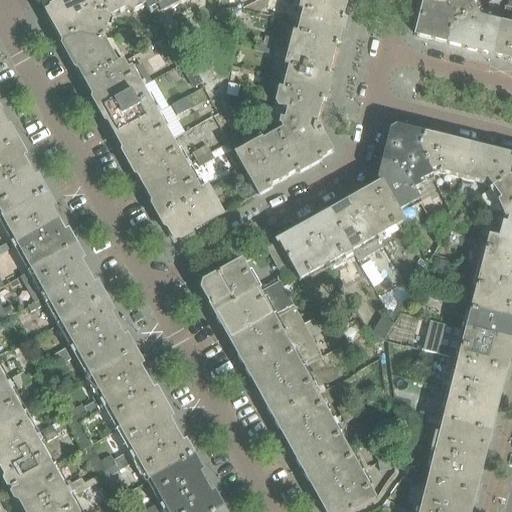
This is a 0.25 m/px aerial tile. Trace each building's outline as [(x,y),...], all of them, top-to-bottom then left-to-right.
[(146,9),(141,0),(77,0),(47,16),(62,43),(74,37),(103,42),(109,20),(125,11),(133,15),(146,9)] [(141,0),(146,9),(148,14),(157,10),(161,17),(192,0),(141,0)] [(300,0),(297,14),(301,15),(298,26),(342,37),(345,24),(342,23),(343,20),(342,20),(347,0),(300,0)] [(470,0),(425,0),(416,38),(450,47),(456,25),(459,26),(474,13),(468,3),(471,1),(470,0)] [(510,23),(511,15),(511,8),(505,7),(501,21),(510,23)] [(193,36),(187,24),(181,13),(174,17),(186,40),(193,36)] [(511,29),(478,21),(474,13),(459,26),(456,25),(450,47),(511,62),(511,29)] [(201,32),(195,20),(187,24),(193,36),(201,32)] [(230,71),(238,41),(227,20),(192,39),(201,55),(214,80),(226,82),(230,71)] [(339,48),(342,37),(298,26),(296,37),(291,36),(287,52),(276,49),(278,42),(266,39),(261,54),(285,60),(283,68),(288,70),(285,80),(328,92),(331,80),(328,79),(329,77),(328,77),(335,49),(336,49),(336,47),(339,48)] [(164,42),(156,27),(142,34),(163,43),(164,42)] [(117,67),(103,42),(74,37),(62,43),(101,113),(142,89),(151,84),(141,66),(132,72),(131,71),(128,73),(123,64),(117,67)] [(141,55),(158,45),(136,43),(135,46),(141,55)] [(191,67),(182,72),(193,91),(202,86),(191,67)] [(325,104),(328,92),(285,80),(282,92),(277,91),(274,106),(275,106),(277,109),(287,112),(284,122),(280,121),(278,128),(280,129),(282,132),(292,138),(309,168),(322,161),(321,160),(332,154),(322,136),(319,129),(315,128),(321,105),(322,106),(322,103),(325,104)] [(162,126),(142,89),(101,113),(131,166),(171,142),(185,134),(176,118),(162,126)] [(191,111),(186,100),(171,108),(177,118),(191,111)] [(0,153),(16,145),(0,115),(0,153)] [(309,168),(292,138),(282,132),(262,143),(262,142),(236,156),(235,156),(244,172),(252,186),(241,193),(246,203),(271,189),(270,189),(295,175),(296,176),(309,168)] [(433,179),(423,161),(421,160),(426,139),(396,132),(391,135),(379,183),(380,183),(382,187),(380,188),(402,226),(414,219),(409,210),(419,204),(413,194),(421,189),(419,187),(433,179)] [(511,160),(469,150),(426,139),(421,160),(423,161),(433,179),(438,176),(484,188),(489,194),(507,182),(511,183),(511,178),(511,160)] [(199,169),(214,161),(206,147),(182,161),(171,142),(131,166),(159,216),(200,194),(192,178),(201,173),(199,169)] [(45,197),(16,145),(0,153),(0,217),(2,221),(45,197)] [(511,245),(511,178),(511,183),(507,182),(489,194),(497,205),(500,213),(495,215),(488,239),(511,245)] [(403,228),(402,226),(380,188),(332,215),(354,255),(380,241),(390,260),(398,256),(387,237),(403,228)] [(221,217),(207,192),(206,190),(200,194),(159,216),(174,243),(221,217)] [(64,238),(49,211),(52,209),(45,197),(2,221),(31,274),(75,249),(67,236),(64,238)] [(451,217),(454,205),(444,203),(451,217)] [(451,217),(451,218),(451,220),(467,208),(454,205),(451,217)] [(354,255),(332,215),(278,245),(290,267),(300,285),(354,255)] [(446,233),(437,217),(430,222),(441,242),(446,233)] [(511,311),(511,245),(488,239),(473,302),(511,311)] [(290,267),(278,245),(267,251),(279,273),(290,267)] [(0,256),(9,251),(6,246),(0,249),(0,256)] [(93,291),(78,264),(82,262),(75,249),(31,274),(61,326),(104,302),(97,289),(93,291)] [(258,292),(242,265),(219,278),(219,279),(204,287),(202,292),(212,309),(211,309),(274,421),(316,397),(302,371),(321,360),(320,357),(320,356),(289,300),(298,295),(293,285),(283,290),(280,283),(279,284),(278,281),(258,292)] [(349,309),(341,295),(334,299),(342,313),(349,309)] [(404,313),(402,309),(396,299),(383,307),(394,325),(404,313)] [(123,343),(108,316),(111,314),(104,302),(61,326),(90,379),(134,354),(126,341),(123,343)] [(504,374),(511,344),(511,343),(511,311),(473,302),(463,340),(453,338),(447,360),(504,374)] [(30,315),(41,309),(38,303),(27,310),(30,315)] [(11,307),(3,311),(8,320),(16,315),(11,307)] [(385,337),(393,326),(382,318),(374,329),(385,337)] [(57,362),(67,356),(65,351),(54,357),(57,362)] [(152,396),(137,369),(141,367),(134,354),(90,379),(119,432),(163,407),(156,394),(152,396)] [(60,368),(71,362),(67,356),(57,362),(60,368)] [(489,435),(496,405),(504,374),(447,360),(444,375),(454,377),(442,423),(489,435)] [(15,386),(25,380),(22,375),(12,381),(15,386)] [(0,430),(23,418),(0,376),(0,430)] [(18,391),(33,383),(30,378),(25,381),(25,380),(15,386),(18,391)] [(346,450),(316,397),(274,421),(304,474),(346,450)] [(94,404),(83,411),(86,415),(96,409),(94,404)] [(351,412),(347,405),(336,410),(341,418),(351,412)] [(86,415),(81,407),(68,415),(72,423),(86,415)] [(182,449),(167,422),(170,420),(163,407),(119,432),(149,485),(151,484),(193,461),(185,447),(182,449)] [(100,415),(97,410),(96,409),(86,415),(89,421),(100,415)] [(439,423),(394,411),(395,423),(425,425),(438,428),(439,423)] [(355,420),(351,412),(341,418),(345,425),(355,420)] [(52,470),(23,418),(0,430),(0,468),(6,479),(5,484),(10,493),(52,470)] [(473,497),(489,435),(442,423),(426,485),(473,497)] [(67,426),(54,433),(44,439),(46,444),(57,439),(59,443),(72,436),(67,426)] [(44,439),(54,433),(52,428),(41,434),(44,439)] [(356,511),(375,501),(346,450),(304,474),(324,511),(356,511)] [(124,457),(113,463),(116,468),(127,462),(124,457)] [(115,468),(110,458),(100,464),(105,474),(115,468)] [(221,511),(193,461),(151,484),(166,511),(221,511)] [(127,462),(116,468),(119,474),(130,467),(127,462)] [(119,474),(116,468),(108,473),(112,479),(119,474)] [(75,511),(52,470),(10,493),(15,502),(19,503),(23,511),(75,511)] [(110,483),(106,474),(97,478),(101,487),(110,483)] [(99,487),(95,480),(88,483),(92,490),(99,487)] [(74,492),(84,486),(81,481),(71,487),(74,492)] [(469,511),(473,497),(426,485),(419,511),(469,511)] [(87,492),(84,486),(74,492),(77,497),(87,492)] [(130,504),(125,497),(116,502),(120,510),(130,504)]
